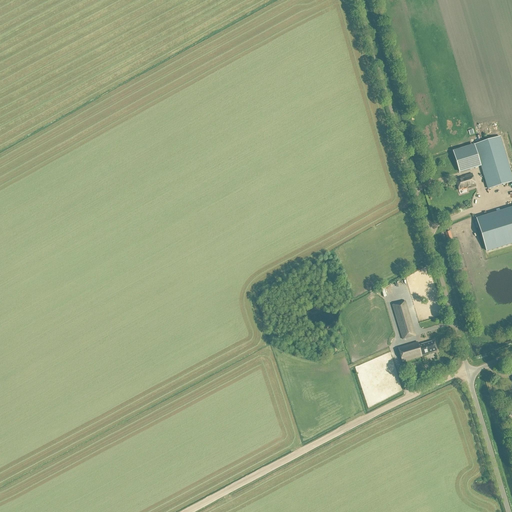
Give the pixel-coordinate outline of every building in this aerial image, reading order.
[(511,175),(500,137),(474,145),(487,188),(511,180),(511,175)] [(454,152),(460,173),(480,167),(473,146),(454,152)] [(460,179),(455,180),(458,191),(462,190),(463,191),(464,190),(464,189),(467,188),(467,189),(476,187),(472,174),(464,177),(460,178),(460,179)] [(511,212),(478,223),(487,252),(511,244),(511,212)] [(392,307),(402,342),(415,338),(405,304),(392,307)] [(421,356),(436,351),(433,341),(418,346),(418,343),(398,349),(402,362),(422,357),(421,356)]
